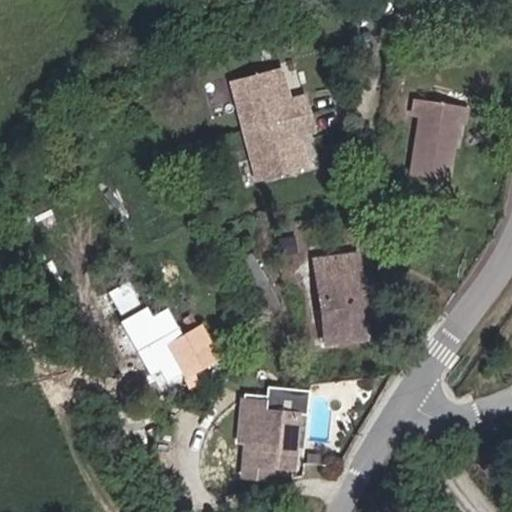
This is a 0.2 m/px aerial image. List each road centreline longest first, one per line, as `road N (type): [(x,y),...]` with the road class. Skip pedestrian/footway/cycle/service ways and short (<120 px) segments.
road 1 (residential): [(511,247),(410,397)]
road 2 (unknown): [(410,397),(490,511)]
road 3 (residential): [(410,397),(340,511)]
